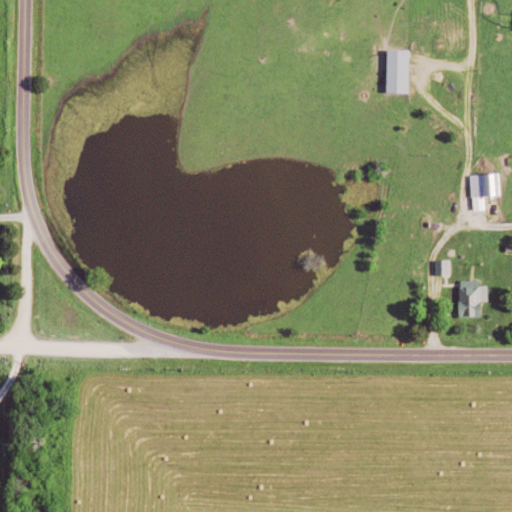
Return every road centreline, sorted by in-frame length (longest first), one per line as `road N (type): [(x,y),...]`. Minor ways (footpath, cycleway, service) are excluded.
road 1 (tertiary): [(511,351),(223,350),(120,322),(59,265),(35,220),(29,0)]
road 2 (residential): [(223,350),(24,349)]
road 3 (residential): [(418,351),(431,263),(465,177)]
